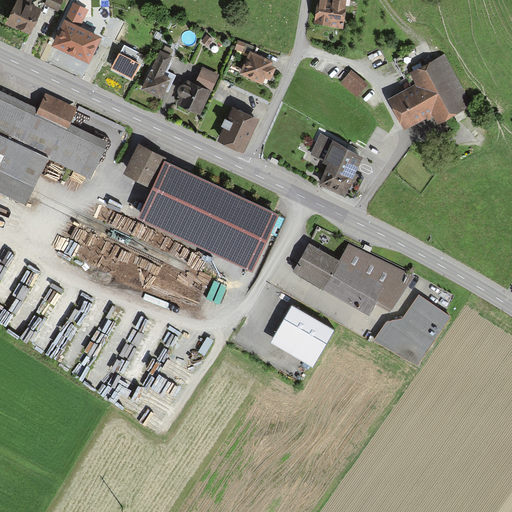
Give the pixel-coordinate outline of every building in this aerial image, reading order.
[(18,0),(9,21),(29,30),(38,10),(26,5),(28,0),(18,0)] [(61,0),(47,0),(45,5),(57,10),(61,0)] [(318,0),(314,24),(344,29),(347,10),(346,10),(347,0),(351,1),(351,0),(318,0)] [(52,46),(88,63),(101,37),(80,26),(89,9),(74,2),(52,46)] [(207,35),(202,42),(208,47),(214,40),(207,35)] [(245,43),(238,40),(235,49),(242,52),(245,43)] [(125,44),(111,69),(132,81),(142,64),(137,61),(142,54),(125,44)] [(141,88),(162,99),(166,90),(168,92),(176,75),(168,71),(171,64),(169,63),(172,56),(171,56),(174,49),(165,45),(162,51),(160,50),(141,88)] [(273,61),(250,51),(240,74),(262,85),(265,78),(271,80),(277,68),(271,66),(273,61)] [(415,85),(388,100),(404,131),(432,116),(438,126),(473,108),(444,54),(409,73),(415,85)] [(211,90),(219,75),(203,68),(196,83),(211,90)] [(357,93),(366,82),(351,71),(342,82),(357,93)] [(200,115),(211,92),(188,80),(186,85),(183,85),(180,86),(178,88),(177,91),(178,94),(180,96),(177,104),(200,115)] [(0,92),(0,185),(25,197),(47,152),(90,172),(105,139),(67,121),(74,107),(46,94),(38,110),(0,92)] [(259,121),(233,108),(217,141),(243,153),(259,121)] [(364,158),(320,135),(309,156),(322,162),(321,165),(326,167),(317,184),(346,198),(348,195),(355,198),(365,178),(356,173),(364,158)] [(124,175),(149,187),(164,158),(152,153),(138,146),(124,175)] [(248,267),(273,215),(165,163),(140,215),(248,267)] [(340,260),(312,244),(295,272),(369,315),(376,304),(390,312),(414,276),(348,244),(340,260)] [(451,317),(419,296),(406,317),(387,322),(375,341),(416,367),(451,317)] [(334,330),(292,306),(285,318),(270,343),(313,368),(334,330)]
